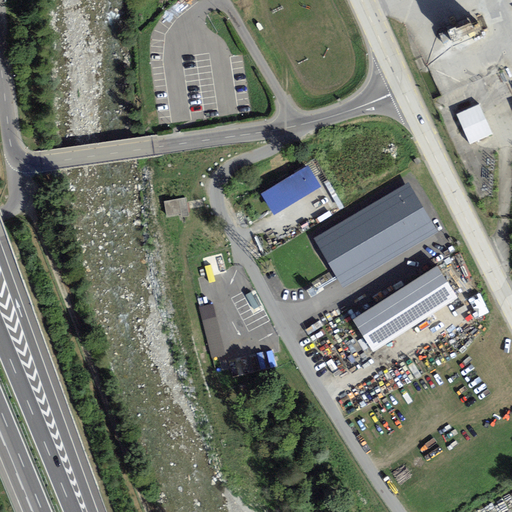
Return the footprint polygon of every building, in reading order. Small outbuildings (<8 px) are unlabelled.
[(480,104),(457,115),(471,145),(494,135),(480,104)] [(321,183),(310,165),(266,191),(277,209),(321,183)] [(408,181),(313,238),(343,287),(438,231),(408,181)] [(187,197),(164,201),(167,219),(190,215),(187,197)] [(456,294),(436,264),(353,318),(373,349),(456,294)]
